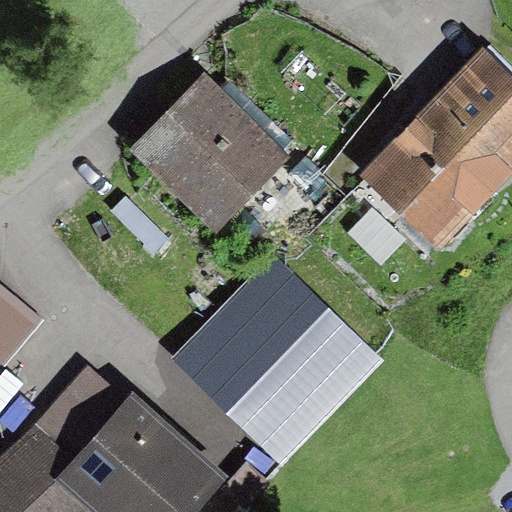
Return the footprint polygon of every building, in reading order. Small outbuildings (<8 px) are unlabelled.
[(511,80),(481,51),(362,175),(435,246),(511,165),(511,80)] [(290,156),(206,74),(131,150),(214,232),(290,156)] [(127,199),(113,214),(155,253),(169,238),(127,199)] [(373,210),(350,235),(385,267),(408,242),(373,210)] [(268,259),(172,351),(271,454),(367,363),(268,259)] [(0,372),(45,318),(0,279),(0,372)] [(77,457),(127,399),(91,368),(37,427),(77,457)] [(37,427),(0,461),(0,511),(84,511),(89,507),(94,511),(198,511),(226,481),(133,392),(127,399),(77,457),(37,427)]
